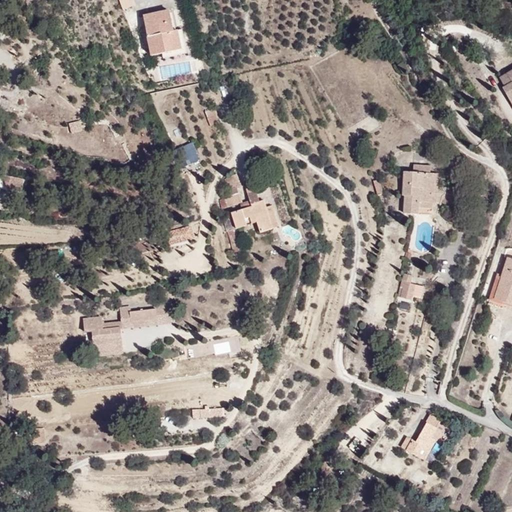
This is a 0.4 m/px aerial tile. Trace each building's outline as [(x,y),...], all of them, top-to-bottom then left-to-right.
[(118,0),(123,9),(135,4),(133,0),(118,0)] [(190,59),(173,3),(132,12),(153,63),(190,59)] [(511,67),(499,73),(511,104),(511,67)] [(219,122),(215,107),(205,110),(209,125),(219,122)] [(71,133),(85,129),(82,118),(68,122),(71,133)] [(182,167),(201,157),(193,140),(174,149),(182,167)] [(444,175),(398,171),(401,223),(435,229),(444,175)] [(279,239),(259,184),(231,200),(234,229),(258,243),(279,239)] [(489,300),(511,305),(511,255),(506,254),(502,273),(495,271),(489,300)] [(421,298),(424,277),(403,273),(399,294),(421,298)] [(400,297),(400,309),(411,309),(411,297),(400,297)] [(125,351),(122,329),(173,322),(171,303),(120,309),(121,319),(103,321),(102,314),(83,317),(84,331),(91,330),(95,355),(125,351)] [(193,417),(225,415),(225,406),(192,408),(193,417)] [(369,412),(369,429),(380,429),(379,411),(369,412)] [(429,414),(417,440),(406,435),(400,447),(429,461),(447,423),(429,414)]
